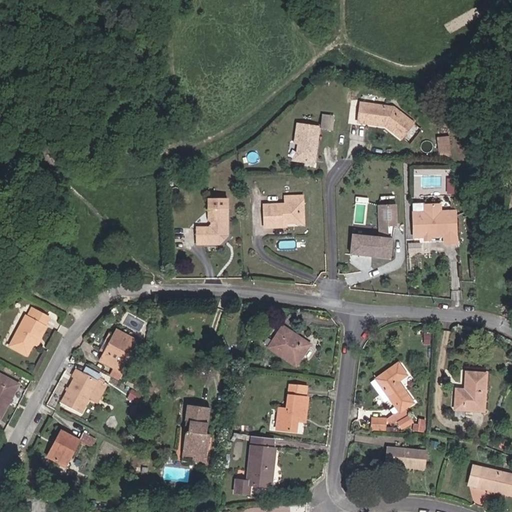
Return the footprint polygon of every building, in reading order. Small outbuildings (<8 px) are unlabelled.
[(393,140),(399,122),(377,113),(348,112),(347,132),(374,133),(393,140)] [(323,127),(333,128),(334,114),(325,113),(323,127)] [(292,144),(296,145),(295,150),(295,157),(300,164),(313,165),(316,132),(295,130),(292,144)] [(313,165),(300,164),(295,157),(289,166),(312,169),(313,165)] [(221,195),(202,197),(203,207),(204,218),(207,220),(207,223),(204,226),(199,226),(192,227),(193,243),(200,243),(216,242),(217,238),(220,234),(224,232),(221,195)] [(280,234),(281,230),(285,230),(294,230),(300,223),(299,211),(302,211),(302,203),(283,204),(283,212),(262,212),(263,235),(280,234)] [(398,204),(379,203),(379,236),(398,236),(398,204)] [(415,209),(416,218),(428,217),(427,210),(427,208),(415,209)] [(443,216),(442,209),(427,210),(428,217),(416,218),(418,242),(428,242),(434,241),(449,240),(449,247),(461,247),(458,215),(443,216)] [(299,211),(300,223),(294,230),(303,233),(302,211),(299,211)] [(394,266),(396,246),(355,243),(354,263),(394,266)] [(70,293),(65,299),(71,304),(76,298),(70,293)] [(24,357),(29,347),(34,338),(39,340),(45,329),(41,328),(45,319),(32,313),(28,321),(23,318),(7,349),(24,357)] [(280,328),(265,347),(293,368),(308,349),(280,328)] [(117,375),(135,344),(114,332),(110,339),(101,355),(106,358),(101,366),(117,375)] [(106,337),(97,353),(101,355),(110,339),(106,337)] [(35,349),(39,340),(34,338),(29,347),(35,349)] [(96,363),(101,366),(106,358),(101,355),(96,363)] [(396,411),(400,415),(415,405),(401,384),(409,379),(398,363),(375,378),(375,379),(389,399),(396,411)] [(98,379),(76,371),(64,402),(86,411),(91,397),(98,379)] [(453,415),(480,418),(486,377),(468,375),(465,394),(456,392),(453,415)] [(100,401),(107,380),(98,377),(97,379),(98,379),(91,397),(100,401)] [(0,417),(12,396),(7,393),(12,384),(0,378),(0,417)] [(371,382),(384,402),(389,399),(375,379),(371,382)] [(17,387),(12,384),(7,393),(12,396),(17,387)] [(294,435),(295,424),(296,418),(303,419),(306,402),(300,401),(302,388),(279,385),(277,409),(268,408),(265,431),(294,435)] [(174,455),(201,458),(205,432),(201,432),(204,408),(180,405),(177,427),(183,427),(182,433),(177,432),(174,455)] [(400,415),(396,411),(387,416),(387,424),(400,415)] [(414,425),(409,415),(397,422),(403,431),(414,425)] [(387,416),(372,416),(371,429),(386,429),(387,424),(387,416)] [(426,431),(427,419),(416,418),(415,430),(426,431)] [(46,457),(64,466),(77,442),(59,432),(46,457)] [(93,441),(82,434),(77,442),(89,449),(93,441)] [(246,446),(271,450),(273,442),(247,438),(246,446)] [(265,490),(271,450),(246,446),(240,483),(230,481),(229,494),(246,497),(248,487),(265,490)] [(384,451),(383,469),(423,473),(425,455),(384,451)] [(200,465),(201,458),(174,455),(173,462),(200,465)] [(511,497),(511,481),(470,470),(465,490),(474,492),(475,489),(495,495),(495,498),(511,502),(511,497)] [(495,495),(475,489),(474,492),(495,498),(495,495)]
